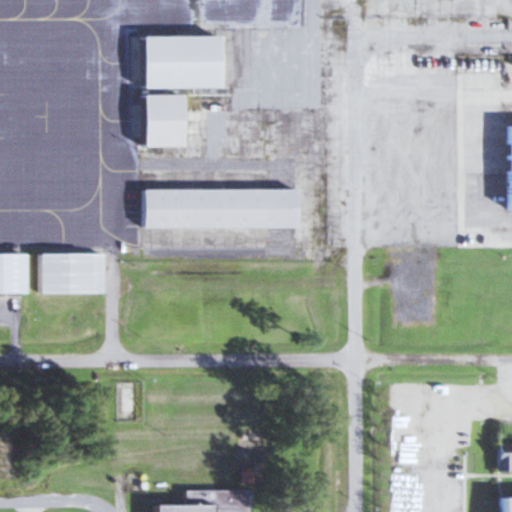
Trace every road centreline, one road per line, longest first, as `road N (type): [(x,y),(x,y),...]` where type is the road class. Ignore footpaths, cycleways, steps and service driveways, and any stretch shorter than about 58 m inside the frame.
road 1 (residential): [(0,360),(352,359)]
road 2 (residential): [(352,35),(352,359)]
road 3 (residential): [(353,511),(352,359)]
